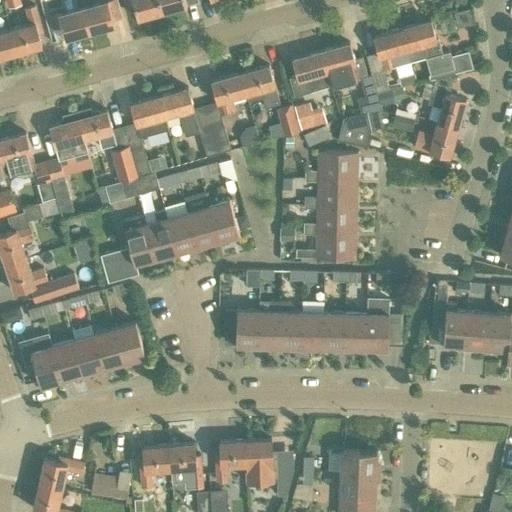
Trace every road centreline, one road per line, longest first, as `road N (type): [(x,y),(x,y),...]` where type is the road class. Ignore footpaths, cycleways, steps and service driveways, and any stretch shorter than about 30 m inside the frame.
road 1 (residential): [(0,98),(346,0)]
road 2 (residential): [(206,395),(180,276),(263,252),(236,147)]
road 3 (residential): [(449,265),(498,83),(490,0)]
road 4 (residential): [(411,400),(206,395)]
road 5 (residential): [(206,395),(17,433)]
